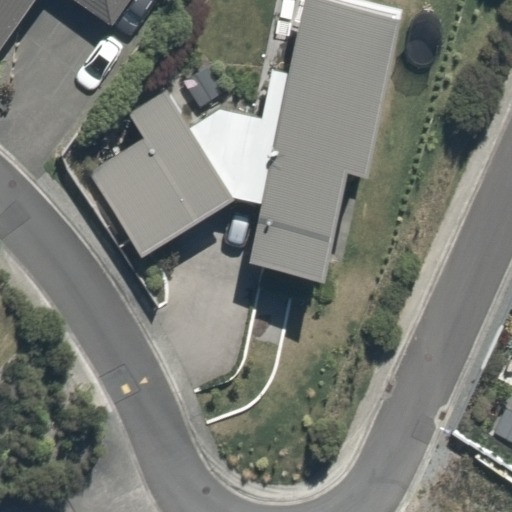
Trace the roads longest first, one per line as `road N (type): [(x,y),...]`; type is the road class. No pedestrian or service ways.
road 1 (residential): [(511,166),(342,511)]
road 2 (residential): [(210,511),(178,485),(86,311),(0,203)]
